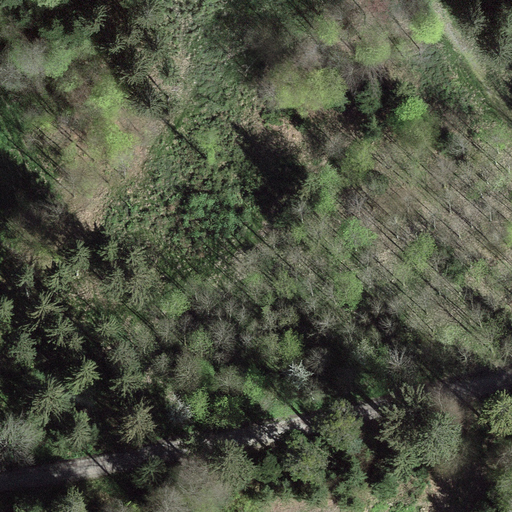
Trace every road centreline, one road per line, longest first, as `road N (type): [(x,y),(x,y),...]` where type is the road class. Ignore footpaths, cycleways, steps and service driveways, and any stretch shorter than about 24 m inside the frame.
road 1 (track): [(511,374),(0,480)]
road 2 (track): [(437,0),(471,88),(511,145)]
